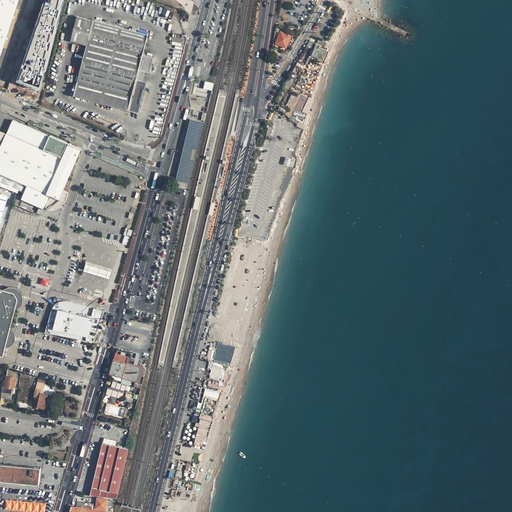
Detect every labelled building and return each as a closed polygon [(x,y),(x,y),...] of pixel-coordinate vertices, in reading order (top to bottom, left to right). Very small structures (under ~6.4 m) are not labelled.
[(0,0),(0,56),(18,0),(0,0)] [(38,85),(41,74),(42,70),(40,69),(41,65),(44,65),(46,57),(43,57),(46,48),(48,49),(50,41),(48,40),(50,32),(52,32),(54,25),(52,24),(54,15),(56,16),(58,8),(56,8),(58,0),(48,0),(48,1),(47,1),(46,4),(44,3),(35,28),(37,29),(35,33),(34,32),(21,71),(22,71),(20,79),(38,85)] [(73,79),(69,95),(139,113),(147,82),(143,81),(146,71),(149,72),(153,58),(143,55),(148,34),(77,16),(70,46),(86,50),(78,81),(73,79)] [(278,36),(274,46),(286,51),(287,48),(286,47),(291,36),(281,31),(278,36)] [(313,49),(311,55),(323,60),(327,50),(320,47),(320,45),(309,41),(306,47),(313,49)] [(22,71),(21,71),(17,81),(37,88),(38,85),(20,79),(22,71)] [(205,81),(203,89),(212,91),(213,83),(205,81)] [(301,94),(294,110),(301,113),(300,116),(305,119),(306,116),(313,100),(306,96),(301,94)] [(0,174),(28,186),(22,199),(45,209),(47,210),(49,210),(52,210),(54,210),(57,209),(61,206),(65,202),(67,198),(69,193),(63,191),(81,149),(50,135),(49,136),(31,128),(32,125),(29,123),(27,127),(13,120),(6,135),(0,131),(0,174)] [(204,124),(190,121),(185,144),(176,181),(190,184),(201,141),(204,124)] [(286,157),(284,165),(289,167),(292,159),(286,157)] [(0,224),(8,196),(0,193),(0,224)] [(201,198),(196,196),(193,209),(198,210),(201,198)] [(112,270),(86,263),(84,270),(110,278),(112,270)] [(42,278),(40,284),(47,286),(49,280),(42,278)] [(16,293),(0,288),(0,355),(4,357),(19,299),(16,293)] [(93,344),(102,310),(54,298),(46,332),(93,344)] [(235,345),(219,341),(218,346),(214,345),(213,349),(217,350),(215,358),(214,358),(214,360),(230,364),(235,345)] [(116,353),(108,378),(121,382),(123,378),(140,383),(145,368),(127,363),(129,357),(116,353)] [(230,364),(214,360),(213,360),(212,362),(213,362),(212,371),(210,376),(222,379),(225,370),(228,370),(228,367),(229,367),(230,364)] [(6,379),(4,379),(3,386),(2,390),(4,390),(4,392),(12,394),(13,388),(18,388),(20,373),(17,372),(16,377),(7,376),(6,376),(6,379)] [(220,383),(209,381),(208,386),(207,390),(212,391),(213,387),(219,389),(220,383)] [(45,384),(38,382),(35,395),(36,395),(35,397),(40,398),(38,405),(50,407),(53,395),(43,393),(45,384)] [(212,391),(207,390),(206,397),(211,395),(213,394),(219,400),(222,390),(219,389),(213,387),(212,391)] [(112,396),(111,401),(114,402),(116,398),(121,399),(122,393),(108,389),(106,394),(112,396)] [(211,395),(206,397),(202,412),(215,415),(219,400),(213,394),(211,395)] [(215,415),(202,412),(201,416),(200,420),(197,420),(196,423),(199,424),(195,441),(203,443),(204,441),(205,441),(212,419),(214,419),(215,415)] [(103,440),(97,466),(90,495),(117,498),(118,492),(129,446),(103,440)] [(0,464),(0,480),(39,484),(41,468),(0,464)] [(107,499),(97,498),(96,508),(106,509),(106,505),(109,505),(112,506),(112,500),(107,500),(107,499)] [(27,511),(45,511),(46,503),(5,499),(4,510),(27,511)]
